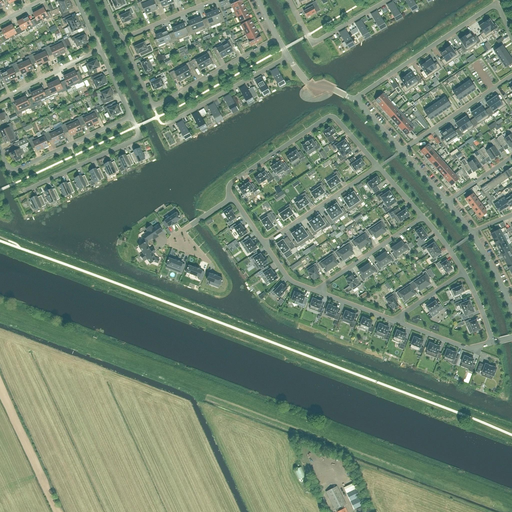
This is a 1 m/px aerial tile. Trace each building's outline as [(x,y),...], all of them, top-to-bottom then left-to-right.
[(111,0),(116,9),(123,6),(120,0),(111,0)] [(151,12),(146,0),(145,0),(138,3),(141,10),(143,9),(146,14),(147,14),(152,13),(151,12)] [(155,0),(146,0),(151,12),(157,10),(155,4),(157,3),(155,0)] [(232,8),(233,8),(233,7),(242,3),(243,3),(241,0),(233,0),(230,2),(230,3),(229,3),(232,8)] [(404,0),(411,11),(418,8),(413,0),(404,0)] [(386,5),(395,21),(402,17),(392,1),(392,2),(387,5),(386,5)] [(310,8),(304,12),(307,17),(317,12),(315,9),(318,7),(315,2),(309,5),(310,8)] [(70,4),(70,3),(60,7),(58,8),(62,17),(68,14),(67,11),(72,9),(72,8),(73,7),(71,4),(70,4)] [(233,7),(233,8),(235,12),(244,8),(242,3),(233,7)] [(120,17),(123,24),(126,22),(126,23),(130,21),(130,20),(133,19),(131,14),(134,13),(131,7),(125,10),(126,13),(120,17)] [(39,11),(38,11),(43,20),(45,18),(46,20),(52,17),(49,12),(46,13),(43,8),(43,9),(42,8),(39,10),(39,11)] [(236,18),(237,17),(247,13),(244,8),(235,12),(234,13),(236,18)] [(211,13),(216,25),(225,21),(222,14),(219,16),(217,10),(215,11),(215,10),(211,12),(211,13)] [(371,14),(370,14),(380,30),(386,26),(377,10),(376,10),(377,11),(371,14)] [(43,20),(38,11),(37,12),(37,11),(34,13),(33,14),(36,19),(33,20),(36,26),(41,23),(40,21),(43,20)] [(216,25),(211,13),(205,15),(208,20),(205,21),(208,28),(216,25)] [(237,17),(240,22),(249,18),(247,13),(237,17)] [(36,26),(33,20),(30,21),(28,17),(27,17),(26,16),(23,18),(24,19),(23,20),(27,28),(30,26),(31,29),(36,26)] [(69,26),(79,22),(78,21),(79,21),(77,17),(76,18),(76,16),(70,19),(69,16),(62,19),(65,25),(68,23),(69,26)] [(208,28),(205,21),(202,22),(200,17),(199,18),(199,17),(194,19),(194,20),(194,19),(199,32),(208,28)] [(27,28),(23,20),(21,20),(21,19),(18,21),(18,22),(17,22),(20,27),(17,28),(20,34),(25,31),(24,29),(27,28)] [(188,28),(191,35),(199,32),(194,19),(194,20),(189,22),(191,27),(188,28)] [(492,34),(491,34),(492,35),(495,34),(493,32),(496,30),(495,29),(497,27),(495,24),(493,25),(489,19),(488,20),(487,19),(484,21),(485,22),(484,23),(492,34)] [(241,25),(244,30),(253,25),(251,20),(241,25)] [(355,23),(354,23),(364,39),(370,35),(361,20),(360,20),(361,20),(355,24),(355,23)] [(79,22),(69,26),(67,27),(71,36),(77,33),(76,31),(81,28),(81,27),(82,26),(80,23),(79,23),(79,22)] [(484,40),(491,34),(492,34),(484,23),(483,24),(482,23),(479,25),(480,26),(479,27),(483,32),(480,34),(484,40)] [(178,26),(183,39),(191,35),(188,28),(186,29),(183,24),(178,26)] [(7,28),(11,36),(14,35),(15,37),(20,34),(17,28),(15,30),(12,25),(11,26),(11,25),(7,26),(8,27),(7,28)] [(244,30),(246,35),(256,30),(253,25),(244,30)] [(174,34),(172,35),(174,42),(183,39),(178,26),(173,27),(173,28),(172,29),(174,34)] [(1,37),(4,42),(10,40),(9,38),(11,36),(7,28),(6,28),(5,28),(2,29),(3,30),(2,31),(4,35),(1,37)] [(339,32),(348,48),(354,45),(345,29),(345,30),(339,33),(339,32)] [(245,35),(248,40),(258,35),(256,30),(246,35),(245,35)] [(161,33),(166,45),(170,44),(174,42),(172,35),(169,36),(167,31),(161,33)] [(158,41),(155,42),(158,49),(166,45),(161,33),(161,32),(156,34),(157,35),(155,36),(158,41)] [(465,36),(472,47),(477,44),(480,42),(477,37),(474,39),(470,33),(468,34),(468,33),(465,35),(466,36),(465,36)] [(87,40),(88,39),(86,36),(85,36),(85,35),(80,38),(78,35),(71,38),(72,41),(73,41),(77,48),(82,45),(82,46),(85,44),(88,42),(87,40)] [(258,35),(248,40),(250,45),(251,44),(251,45),(261,40),(258,35)] [(467,51),(472,47),(465,36),(459,40),(463,46),(461,47),(464,53),(467,51)] [(58,42),(55,44),(60,55),(66,53),(64,48),(66,46),(63,39),(58,42)] [(230,39),(221,44),(227,55),(228,55),(232,53),(232,52),(233,52),(230,47),(233,45),(230,39)] [(134,48),(137,54),(144,51),(146,54),(153,51),(150,46),(146,47),(144,43),(141,44),(137,45),(137,46),(134,48)] [(51,45),(46,47),(50,54),(52,53),(55,58),(60,55),(55,44),(51,46),(51,45)] [(227,55),(221,44),(213,49),(216,55),(219,53),(222,58),(223,57),(223,58),(227,56),(227,55)] [(497,55),(505,50),(502,45),(494,51),(497,55)] [(445,50),(452,61),(460,56),(456,50),(454,52),(450,46),(445,49),(445,50)] [(43,53),(40,54),(44,64),(49,61),(47,55),(50,54),(46,47),(42,49),(43,53)] [(444,66),(452,61),(445,50),(444,50),(443,49),(440,51),(441,52),(440,53),(444,59),(441,61),(444,66)] [(497,55),(499,60),(508,54),(505,50),(497,55)] [(209,51),(200,56),(206,66),(207,66),(207,67),(211,64),(212,63),(209,58),(212,57),(209,51)] [(35,53),(30,56),(33,62),(36,61),(38,66),(44,64),(40,54),(36,56),(35,53)] [(502,64),(511,58),(508,54),(499,60),(502,64)] [(145,62),(141,63),(146,74),(153,70),(149,63),(153,61),(151,55),(144,59),(145,62)] [(27,61),(23,63),(27,72),(33,69),(30,64),(33,62),(30,56),(25,58),(27,61)] [(206,66),(200,56),(192,61),(195,66),(198,65),(201,70),(202,69),(202,70),(206,67),(206,66)] [(511,59),(511,58),(502,64),(505,68),(511,63),(511,59)] [(425,63),(433,74),(441,69),(437,63),(434,65),(430,59),(425,63)] [(94,70),(100,67),(99,66),(100,66),(99,63),(98,63),(96,60),(93,62),(93,61),(90,62),(90,63),(85,66),(88,72),(87,73),(89,76),(96,73),(94,70)] [(18,62),(14,64),(17,71),(20,70),(22,75),(27,72),(23,63),(20,65),(18,62)] [(188,63),(179,68),(185,78),(186,78),(186,79),(190,76),(191,75),(188,70),(191,68),(188,63)] [(425,80),(433,74),(425,63),(424,64),(423,63),(421,65),(420,66),(424,72),(421,74),(425,80)] [(10,70),(7,71),(11,81),(17,78),(14,73),(17,72),(17,71),(14,64),(9,66),(10,70)] [(270,71),(279,87),(285,83),(276,67),(276,68),(270,71)] [(185,78),(179,68),(169,73),(172,79),(177,76),(180,81),(181,81),(185,79),(185,78)] [(2,70),(0,71),(0,78),(0,79),(3,78),(5,83),(11,81),(7,71),(3,73),(2,70)] [(75,71),(69,74),(74,85),(78,84),(83,82),(80,75),(77,77),(75,71)] [(157,80),(150,83),(154,90),(157,88),(157,89),(161,87),(164,85),(162,81),(166,79),(163,73),(156,77),(157,80)] [(406,76),(413,87),(418,84),(421,82),(418,77),(415,79),(411,73),(406,76)] [(66,82),(63,84),(67,91),(71,88),(71,87),(74,85),(69,74),(64,77),(66,82)] [(91,78),(96,88),(107,83),(106,81),(107,80),(105,77),(104,77),(104,76),(99,79),(97,76),(91,78)] [(254,80),(263,96),(269,92),(260,76),(260,77),(255,80),(254,79),(254,80)] [(400,80),(404,86),(402,88),(405,93),(413,87),(406,76),(405,76),(404,77),(404,76),(401,78),(402,79),(400,80)] [(58,80),(53,83),(58,94),(62,92),(62,93),(67,91),(63,84),(61,85),(58,80)] [(465,84),(471,92),(472,92),(475,89),(470,81),(465,84)] [(50,91),(47,92),(50,99),(55,97),(55,96),(58,94),(53,83),(47,85),(50,91)] [(468,94),(471,92),(465,84),(461,87),(467,95),(468,94),(468,95),(468,94)] [(238,88),(247,104),(254,101),(245,85),(244,85),(245,86),(239,89),(239,88),(238,88)] [(466,96),(467,95),(461,87),(457,89),(463,98),(466,96)] [(42,88),(36,91),(42,102),(45,101),(50,99),(47,92),(44,93),(42,88)] [(101,99),(103,104),(109,102),(108,98),(113,96),(113,95),(112,91),(111,92),(110,89),(101,93),(103,98),(101,99)] [(462,98),(463,98),(457,89),(453,92),(458,101),(462,99),(462,98)] [(33,99),(31,101),(34,107),(39,105),(38,104),(42,102),(36,91),(31,94),(33,99)] [(223,97),(232,113),(238,110),(229,93),(229,94),(223,98),(223,97)] [(376,102),(379,106),(387,98),(383,93),(375,101),(376,102)] [(496,96),(491,99),(499,111),(506,105),(503,100),(500,102),(496,96)] [(26,97),(20,99),(25,111),(29,109),(29,110),(34,107),(31,101),(28,102),(26,97)] [(441,100),(446,109),(447,108),(448,109),(447,108),(451,106),(445,97),(441,100)] [(387,98),(379,106),(381,108),(383,109),(390,103),(391,102),(387,98)] [(25,111),(20,99),(14,102),(17,107),(14,108),(17,115),(22,113),(22,112),(25,111)] [(491,99),(486,103),(490,109),(488,111),(491,116),(499,111),(491,99)] [(443,111),(446,109),(441,100),(437,103),(442,112),(443,111),(444,112),(443,111)] [(213,102),(213,103),(208,106),(207,106),(216,122),(222,118),(213,102)] [(390,103),(383,109),(384,111),(384,112),(386,114),(394,107),(390,103)] [(440,113),(442,112),(437,103),(432,106),(438,115),(440,113),(441,114),(440,113)] [(103,108),(105,111),(106,111),(109,117),(114,115),(115,116),(118,114),(118,113),(121,112),(119,109),(120,109),(119,106),(118,106),(117,105),(112,108),(111,104),(103,108)] [(394,107),(386,114),(388,117),(389,116),(390,118),(399,110),(395,106),(394,107)] [(437,115),(438,115),(432,106),(428,109),(434,117),(437,115),(438,116),(437,115)] [(481,106),(476,110),(483,121),(491,116),(488,111),(485,112),(481,106)] [(88,114),(89,116),(93,125),(99,123),(96,118),(99,116),(96,109),(91,112),(88,114)] [(433,118),(434,117),(428,109),(424,112),(430,120),(433,118),(433,119),(434,118),(433,118)] [(399,110),(390,118),(392,120),(394,123),(403,115),(399,110)] [(476,110),(471,113),(475,119),(472,121),(476,126),(483,121),(476,110)] [(197,111),(198,112),(192,115),(192,114),(191,115),(200,131),(207,127),(198,111),(197,111)] [(0,121),(1,121),(3,124),(9,121),(7,116),(6,116),(5,113),(3,114),(3,113),(1,114),(0,112),(0,121)] [(84,115),(79,117),(82,124),(85,123),(87,128),(93,125),(89,116),(85,118),(84,115)] [(403,115),(394,123),(396,125),(397,125),(398,126),(406,119),(403,115)] [(71,122),(72,124),(76,133),(82,131),(80,125),(82,124),(79,117),(74,120),(75,120),(71,122)] [(466,117),(461,120),(467,129),(468,131),(476,126),(472,121),(470,123),(466,117)] [(406,119),(398,126),(400,128),(399,129),(401,131),(410,123),(406,119)] [(175,123),(184,140),(191,136),(182,120),(182,121),(176,124),(176,123),(175,123)] [(461,120),(455,124),(460,130),(457,131),(461,136),(463,135),(462,133),(467,129),(461,120)] [(0,132),(3,138),(14,132),(12,129),(13,128),(11,123),(4,127),(5,130),(0,132)] [(67,123),(62,125),(66,132),(68,131),(71,136),(76,133),(72,124),(69,126),(67,123)] [(410,123),(401,131),(404,134),(405,134),(406,135),(414,128),(410,123)] [(58,128),(54,130),(60,141),(65,138),(63,133),(66,132),(62,125),(58,127),(58,128)] [(332,126),(323,132),(330,143),(335,139),(332,135),(336,132),(332,126)] [(451,127),(445,130),(452,141),(457,137),(458,138),(461,136),(457,131),(455,133),(451,127)] [(51,131),(46,133),(49,140),(52,139),(54,144),(60,141),(54,130),(51,131)] [(445,130),(440,134),(444,140),(442,142),(445,147),(448,145),(447,144),(452,141),(445,130)] [(14,132),(3,138),(5,143),(10,141),(12,144),(19,140),(16,135),(16,136),(14,132)] [(41,136),(38,137),(43,149),(49,146),(46,141),(49,140),(46,133),(41,135),(41,136)] [(509,147),(511,145),(511,142),(507,135),(503,138),(501,135),(497,138),(503,147),(507,144),(509,147)] [(43,149),(38,137),(34,139),(33,137),(28,139),(32,148),(35,146),(37,151),(43,149)] [(489,148),(495,157),(500,154),(497,151),(501,148),(494,138),(490,141),(493,145),(489,148)] [(22,150),(30,147),(27,142),(26,139),(14,144),(15,147),(13,149),(14,152),(10,153),(13,159),(15,158),(16,161),(21,159),(20,156),(22,155),(24,154),(22,150)] [(306,144),(302,146),(307,154),(311,151),(310,149),(313,147),(316,150),(320,147),(316,141),(314,143),(312,140),(308,142),(308,141),(305,143),(306,144)] [(336,142),(331,146),(334,150),(337,149),(339,151),(339,152),(348,146),(344,141),(338,145),(336,142)] [(421,152),(421,153),(424,156),(431,149),(431,150),(435,147),(433,145),(431,146),(429,144),(420,151),(421,152)] [(348,146),(339,152),(339,151),(338,152),(340,155),(337,157),(341,162),(347,158),(345,155),(351,151),(348,146)] [(491,160),(495,157),(489,148),(485,150),(483,147),(479,150),(485,159),(489,156),(491,160)] [(138,161),(145,159),(144,157),(145,156),(144,153),(142,153),(140,149),(136,151),(131,154),(135,164),(139,162),(138,161)] [(431,149),(424,156),(426,159),(427,158),(428,160),(435,154),(431,150),(431,149)] [(290,155),(286,157),(290,163),(298,158),(299,160),(304,157),(301,152),(298,154),(296,151),(292,153),(292,152),(289,154),(290,155)] [(471,160),(477,169),(481,166),(479,163),(483,160),(477,151),(473,154),(475,157),(471,160)] [(435,154),(428,160),(430,162),(429,162),(431,165),(439,158),(435,154)] [(119,158),(121,163),(120,164),(122,167),(123,166),(124,168),(130,166),(134,165),(129,155),(124,157),(123,156),(119,158)] [(353,157),(348,160),(351,165),(350,166),(354,172),(358,169),(359,169),(361,167),(364,165),(360,159),(356,162),(353,157)] [(439,158),(431,165),(434,167),(436,168),(443,162),(439,158)] [(473,172),(477,169),(471,160),(467,163),(464,158),(460,161),(467,171),(471,169),(473,172)] [(274,165),(271,168),(276,175),(283,170),(284,172),(289,169),(285,163),(282,164),(280,161),(277,164),(276,163),(274,164),(274,165)] [(105,171),(107,174),(108,173),(109,175),(115,172),(115,173),(119,171),(114,162),(109,164),(108,163),(104,165),(106,170),(105,171)] [(443,162),(436,168),(437,170),(437,171),(439,173),(447,166),(443,162)] [(447,166),(439,173),(441,176),(442,175),(443,177),(450,171),(447,166)] [(93,180),(94,182),(100,179),(100,180),(104,178),(99,168),(94,171),(94,170),(89,172),(92,177),(90,178),(92,181),(93,180)] [(334,178),(326,183),(330,188),(334,186),(337,185),(336,184),(340,182),(338,179),(340,177),(336,171),(334,173),(334,174),(332,175),(334,178)] [(450,171),(443,177),(445,179),(444,179),(447,182),(454,175),(450,171)] [(260,173),(254,177),(259,184),(266,179),(268,182),(273,179),(269,173),(267,175),(264,172),(261,174),(260,173)] [(500,183),(508,178),(504,173),(496,178),(500,183)] [(454,175),(447,182),(450,185),(451,186),(459,178),(455,174),(454,175)] [(77,184),(75,185),(77,188),(78,187),(79,189),(85,186),(86,187),(89,185),(85,175),(79,178),(79,177),(75,179),(77,184)] [(380,183),(376,177),(373,179),(370,181),(371,181),(367,183),(374,194),(379,190),(376,186),(380,183)] [(492,189),(500,183),(496,178),(489,183),(492,189)] [(62,191),(61,192),(63,194),(64,194),(65,196),(71,193),(71,194),(74,192),(70,182),(65,185),(64,184),(60,186),(62,191)] [(243,186),(239,189),(243,195),(246,192),(248,195),(252,192),(257,189),(253,184),(251,186),(249,182),(245,185),(245,184),(242,186),(243,186)] [(318,188),(311,193),(315,199),(318,197),(321,195),(324,193),(322,189),(325,188),(321,183),(317,186),(318,188)] [(487,192),(492,189),(489,183),(481,188),(488,200),(491,197),(487,192)] [(46,199),(48,201),(49,201),(50,203),(56,200),(56,201),(60,199),(55,189),(50,192),(49,191),(45,193),(47,197),(46,199)] [(376,197),(379,201),(382,199),(384,202),(393,197),(389,191),(383,196),(381,193),(376,197)] [(302,199),(295,204),(299,210),(303,207),(303,208),(305,206),(309,203),(306,200),(309,198),(305,192),(300,196),(302,199)] [(353,192),(348,196),(356,207),(364,202),(360,197),(358,198),(353,192)] [(465,199),(469,204),(476,199),(473,194),(465,199)] [(32,204),(30,206),(33,209),(34,209),(35,210),(41,207),(41,208),(46,205),(41,196),(35,199),(34,198),(30,200),(32,204)] [(348,196),(343,199),(347,205),(345,207),(348,212),(356,207),(348,196)] [(396,202),(393,197),(384,202),(383,203),(385,206),(382,208),(385,213),(391,209),(390,206),(396,202)] [(498,200),(499,201),(504,209),(509,206),(504,199),(504,198),(503,197),(498,200)] [(476,199),(469,204),(472,209),(480,203),(476,199)] [(499,201),(494,205),(499,212),(504,209),(499,201)] [(480,203),(472,209),(476,213),(483,208),(480,203)] [(287,210),(279,215),(283,220),(287,218),(289,216),(293,214),(291,211),(293,209),(290,204),(285,207),(287,210)] [(336,204),(331,207),(339,219),(346,214),(343,208),(340,210),(336,204)] [(331,207),(326,211),(330,217),(327,219),(332,225),(334,223),(334,222),(339,219),(331,207)] [(230,222),(227,223),(229,226),(234,222),(232,220),(235,218),(232,213),(233,212),(230,208),(229,209),(228,208),(226,210),(226,211),(223,213),(230,222)] [(398,208),(392,212),(395,216),(395,217),(398,223),(403,219),(404,220),(406,218),(409,215),(405,210),(401,212),(398,208)] [(476,213),(479,218),(486,213),(483,208),(476,213)] [(176,213),(165,220),(166,223),(169,226),(172,224),(172,225),(174,223),(180,218),(180,217),(179,216),(180,215),(178,212),(176,213)] [(271,212),(260,219),(263,225),(265,227),(267,231),(273,226),(270,222),(276,219),(271,212)] [(319,215),(314,219),(321,230),(322,231),(327,227),(327,228),(330,226),(326,220),(323,222),(319,215)] [(314,219),(309,223),(313,229),(310,230),(314,236),(317,234),(316,233),(321,230),(314,219)] [(382,220),(374,225),(381,235),(382,234),(383,234),(386,232),(385,232),(386,231),(383,227),(385,225),(382,220)] [(235,224),(230,228),(232,230),(234,229),(240,237),(247,233),(244,229),(244,230),(240,224),(237,227),(235,224)] [(153,228),(151,226),(146,229),(148,232),(145,234),(145,235),(142,237),(142,245),(139,247),(144,254),(142,255),(144,259),(146,258),(150,263),(153,261),(154,262),(158,263),(159,259),(154,257),(152,254),(154,253),(152,249),(150,250),(147,247),(148,240),(149,240),(152,238),(153,240),(158,236),(157,235),(162,232),(158,225),(153,228)] [(381,235),(374,225),(366,230),(370,235),(372,234),(375,238),(376,238),(377,239),(379,237),(379,236),(381,235)] [(302,227),(297,231),(304,242),(309,239),(310,240),(313,238),(309,232),(306,233),(302,227)] [(421,228),(416,232),(419,238),(416,240),(418,242),(416,243),(419,247),(425,242),(423,239),(427,236),(425,234),(424,232),(421,228)] [(501,229),(491,234),(492,236),(491,236),(493,239),(494,239),(494,240),(504,234),(504,235),(506,234),(505,231),(503,232),(501,229)] [(297,231),(291,234),(296,240),(293,242),(297,248),(304,242),(297,231)] [(365,231),(358,236),(364,246),(366,245),(367,245),(369,243),(370,242),(366,238),(369,236),(365,231)] [(504,234),(494,240),(497,245),(507,240),(504,235),(504,234)] [(364,246),(358,236),(350,241),(354,246),(356,245),(359,249),(360,249),(360,250),(363,248),(363,247),(364,246)] [(245,239),(240,243),(243,247),(245,246),(250,253),(257,248),(254,244),(253,245),(250,239),(246,242),(245,239)] [(283,240),(277,244),(279,248),(280,250),(281,250),(284,255),(294,248),(290,241),(285,244),(283,240)] [(507,240),(497,245),(500,250),(510,245),(507,240)] [(398,244),(396,245),(402,254),(407,250),(408,251),(410,250),(407,244),(404,246),(401,242),(400,241),(397,243),(398,244)] [(349,242),(341,247),(348,257),(350,256),(353,254),(353,253),(350,249),(353,247),(349,242)] [(426,251),(428,254),(437,248),(436,246),(437,246),(434,242),(428,247),(426,244),(421,248),(424,253),(426,251)] [(398,258),(397,257),(402,254),(396,245),(395,246),(394,245),(391,247),(392,248),(391,248),(394,253),(392,255),(395,260),(398,258)] [(511,249),(510,245),(500,250),(502,255),(511,249)] [(348,257),(341,247),(334,252),(337,257),(340,256),(343,260),(344,260),(344,261),(347,259),(347,258),(348,257)] [(437,248),(428,254),(430,257),(428,258),(431,263),(436,260),(435,257),(442,253),(439,249),(438,250),(437,248)] [(511,249),(502,255),(505,260),(511,256),(511,249)] [(382,255),(380,256),(386,265),(391,261),(392,262),(394,261),(391,255),(388,257),(385,253),(384,252),(381,254),(382,255)] [(257,253),(250,258),(251,260),(254,259),(256,263),(254,264),(257,269),(267,263),(265,259),(264,260),(260,254),(258,255),(257,253)] [(333,253),(325,258),(332,268),(334,267),(337,265),(337,264),(334,260),(337,258),(333,253)] [(386,265),(380,256),(378,257),(378,256),(375,258),(375,259),(375,260),(378,264),(375,266),(379,271),(382,269),(381,268),(386,265)] [(169,258),(169,259),(168,259),(167,261),(167,260),(166,264),(167,264),(167,265),(176,268),(175,271),(181,274),(184,266),(181,265),(182,263),(179,262),(179,261),(177,260),(176,261),(169,258)] [(321,268),(324,267),(327,271),(328,272),(331,270),(330,269),(332,268),(325,258),(318,263),(321,268)] [(440,261),(435,264),(439,269),(442,267),(446,273),(448,272),(448,273),(452,270),(451,269),(452,269),(449,265),(450,265),(448,263),(446,261),(442,263),(440,261)] [(315,263),(306,269),(309,274),(311,278),(312,277),(313,280),(316,278),(316,279),(319,276),(316,271),(319,269),(315,263)] [(365,266),(364,267),(370,276),(375,272),(376,273),(378,272),(374,266),(372,268),(369,264),(368,264),(368,263),(365,265),(365,266)] [(186,268),(185,271),(186,272),(199,277),(198,279),(201,280),(205,272),(202,271),(199,269),(196,268),(189,266),(188,266),(187,268),(186,268)] [(370,276),(364,267),(362,268),(362,267),(359,269),(359,270),(362,275),(359,277),(363,282),(365,280),(365,279),(370,276)] [(264,268),(258,273),(260,276),(261,275),(263,277),(265,276),(270,283),(277,278),(275,274),(274,274),(270,269),(266,272),(264,268)] [(425,287),(426,286),(427,287),(430,285),(429,284),(430,284),(427,279),(430,277),(425,271),(422,273),(423,274),(418,277),(425,287)] [(209,273),(207,280),(220,285),(221,285),(223,282),(222,281),(223,279),(222,279),(222,278),(215,276),(215,275),(213,274),(213,275),(209,273)] [(348,278),(346,280),(347,282),(347,283),(349,286),(350,286),(353,290),(362,284),(358,279),(355,281),(351,276),(348,278)] [(425,287),(418,277),(410,283),(414,288),(417,286),(420,291),(420,290),(421,291),(424,289),(423,288),(425,287)] [(412,290),(414,288),(410,283),(403,288),(410,298),(411,296),(412,297),(415,295),(414,294),(415,294),(412,290)] [(281,284),(276,290),(274,288),(270,293),(274,296),(276,294),(279,297),(280,296),(281,297),(284,294),(283,293),(287,288),(284,285),(283,286),(281,284)] [(454,289),(450,291),(454,301),(461,299),(460,296),(461,295),(460,293),(465,291),(463,288),(462,288),(461,286),(457,287),(456,287),(453,288),(454,289)] [(410,298),(403,288),(395,293),(399,298),(401,297),(404,301),(405,301),(406,301),(408,299),(410,298)] [(294,293),(293,292),(292,296),(293,296),(292,300),(299,303),(298,305),(305,308),(307,302),(303,301),(305,297),(299,294),(299,293),(295,292),(294,293)] [(394,307),(395,308),(398,305),(395,300),(397,298),(394,293),(385,298),(388,303),(387,303),(390,307),(390,306),(392,309),(394,307)] [(311,299),(310,302),(311,302),(310,305),(316,307),(315,310),(318,311),(318,312),(321,313),(323,308),(320,307),(322,302),(313,298),(312,299),(311,299)] [(461,311),(471,306),(470,304),(471,304),(470,300),(462,304),(461,301),(454,304),(457,309),(459,308),(460,311),(461,311)] [(427,307),(426,308),(428,312),(429,311),(431,313),(437,310),(438,312),(443,309),(440,304),(438,305),(435,301),(430,304),(429,304),(426,306),(427,307)] [(327,305),(326,308),(327,309),(326,312),(333,314),(332,317),(334,318),(334,319),(338,320),(340,315),(336,313),(338,308),(329,305),(328,305),(327,305)] [(463,314),(460,315),(463,320),(468,318),(467,315),(475,312),(473,308),(472,309),(471,306),(461,311),(463,314)] [(344,311),(343,315),(344,315),(343,318),(350,321),(349,324),(352,324),(350,327),(354,329),(357,322),(353,321),(356,315),(345,311),(345,312),(344,311)] [(361,318),(360,321),(361,322),(360,324),(367,327),(366,330),(368,330),(368,331),(371,333),(374,327),(370,326),(372,321),(363,317),(363,318),(361,318)] [(470,319),(464,322),(467,327),(469,325),(472,332),(480,329),(478,325),(477,323),(476,320),(471,322),(470,319)] [(377,327),(378,328),(377,331),(383,333),(382,337),(385,338),(384,339),(388,341),(390,333),(387,332),(389,327),(386,326),(384,325),(379,324),(378,324),(377,327)] [(393,339),(393,341),(402,344),(402,345),(405,346),(407,341),(404,340),(406,334),(397,330),(396,331),(394,334),(395,334),(394,338),(394,337),(393,339)] [(419,351),(418,352),(421,353),(423,348),(420,347),(423,340),(414,337),(413,338),(412,337),(411,341),(412,341),(411,344),(418,347),(417,350),(419,351)] [(440,347),(430,343),(430,344),(429,344),(428,347),(429,348),(428,351),(436,354),(434,356),(437,357),(436,358),(439,359),(441,353),(438,352),(440,347)] [(445,353),(444,356),(450,359),(449,362),(452,363),(452,364),(455,365),(458,359),(454,358),(456,353),(447,349),(447,350),(446,350),(444,353),(445,353)] [(463,356),(462,360),(463,360),(462,362),(469,365),(468,368),(470,369),(469,371),(472,372),(475,365),(472,364),(473,359),(464,356),(463,356)] [(478,367),(476,372),(479,373),(480,371),(482,372),(493,376),(496,368),(485,364),(483,369),(481,368),(478,367)] [(295,470),(300,486),(305,484),(301,468),(295,470)] [(336,511),(345,508),(344,505),(346,504),(337,486),(326,491),(336,511)] [(356,489),(347,493),(354,509),(363,505),(359,497),(362,496),(359,489),(356,491),(356,489)]
